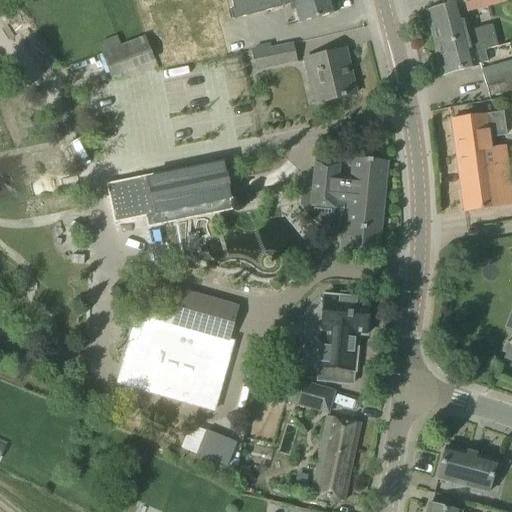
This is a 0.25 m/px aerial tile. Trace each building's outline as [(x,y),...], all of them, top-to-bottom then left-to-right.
[(229,0),(232,10),(229,11),(231,19),(292,3),(297,24),(335,13),(331,0),(229,0)] [(511,1),(511,0),(463,0),(466,13),(511,1)] [(437,47),(447,45),(447,43),(460,40),(460,42),(467,41),(471,54),(484,50),(496,47),(491,27),(469,33),(462,3),(427,12),(437,47)] [(110,78),(153,62),(143,37),(100,54),(110,78)] [(437,47),(444,74),(474,66),(488,62),(484,50),(471,54),(467,41),(460,42),(460,40),(447,43),(447,45),(437,47)] [(254,70),(295,62),(292,45),(251,54),(254,70)] [(308,78),(313,105),(355,94),(344,50),(303,60),(308,78)] [(503,75),(484,81),(488,97),(511,90),(511,60),(500,64),(503,75)] [(504,136),(501,113),(451,120),(464,213),(509,206),(502,149),(488,151),(487,140),(487,138),(504,136)] [(339,257),(357,259),(377,260),(386,162),(352,159),(351,177),(339,176),(340,164),(314,161),(309,208),(335,210),(336,202),(347,203),(343,240),(340,240),(339,257)] [(224,161),(145,177),(153,216),(231,200),(224,161)] [(137,315),(117,384),(213,411),(233,343),(229,342),(239,307),(181,291),(172,325),(137,315)] [(318,299),(308,308),(302,366),(318,368),(317,381),(352,384),(353,371),(354,371),(357,341),(354,341),(355,334),(365,335),(366,325),(370,325),(372,311),(368,310),(369,300),(354,299),(354,295),(340,293),(339,297),(323,296),(323,299),(318,299)] [(505,342),(501,352),(505,353),(503,358),(511,361),(511,335),(509,343),(505,342)] [(259,362),(255,371),(272,375),(276,376),(277,364),(259,362)] [(277,364),(276,376),(288,379),(295,381),(296,366),(277,364)] [(295,381),(290,402),(329,413),(335,392),(296,381),(295,381)] [(360,423),(328,417),(311,495),(343,502),(360,423)] [(196,454),(195,456),(226,468),(236,443),(205,431),(205,432),(196,454)] [(487,493),(496,461),(445,447),(436,480),(487,493)]
